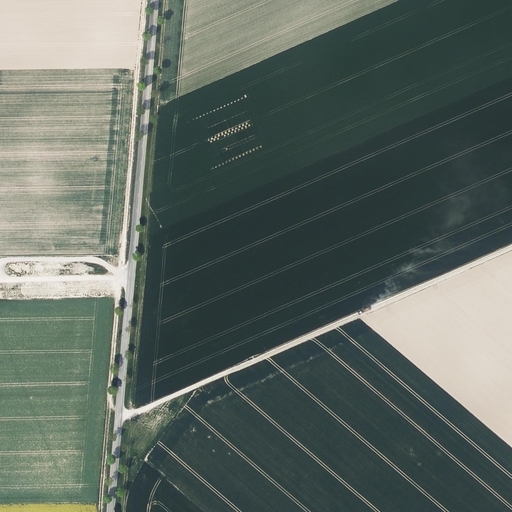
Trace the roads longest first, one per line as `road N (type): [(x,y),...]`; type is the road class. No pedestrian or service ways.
road 1 (tertiary): [(155,0),(113,511)]
road 2 (track): [(511,246),(120,420)]
road 3 (track): [(0,279),(130,277)]
